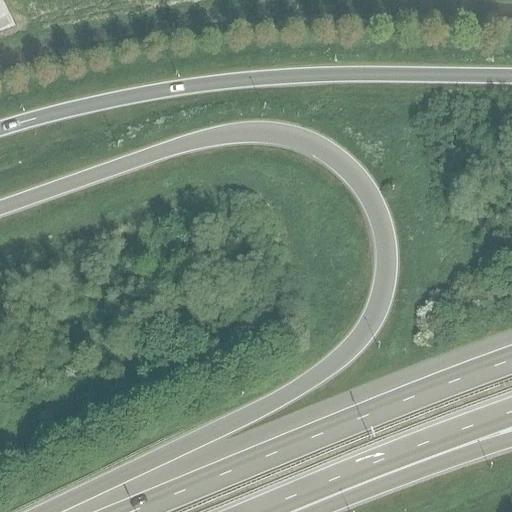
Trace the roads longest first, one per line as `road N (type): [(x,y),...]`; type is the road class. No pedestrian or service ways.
road 1 (trunk): [(0,212),(175,150),(255,137),(301,145),(334,163),(361,191),(379,235),(378,302),(359,340),(326,375),(62,511)]
road 2 (trunk): [(511,77),(382,76),(183,90),(0,136)]
road 3 (trunk): [(511,362),(135,511)]
road 4 (trunk): [(258,511),(511,414)]
road 5 (trunk): [(258,511),(511,441)]
